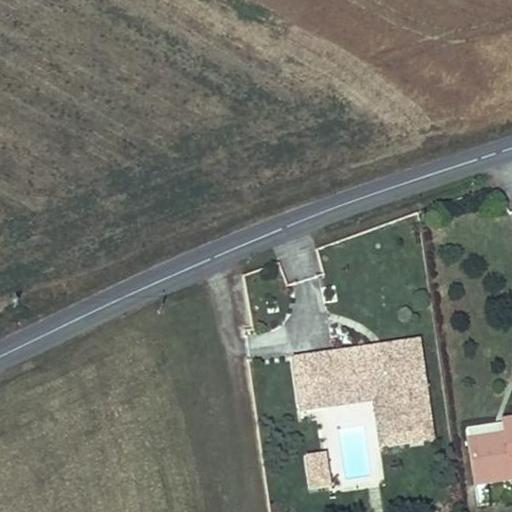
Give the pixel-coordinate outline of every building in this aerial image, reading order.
[(451,422),(437,323),(352,335),(359,377),(400,372),(408,428),(451,422)] [(397,430),(408,428),(400,372),(359,377),(352,335),(338,337),(346,390),(391,384),(397,430)] [(306,342),(314,395),(346,390),(338,337),(306,342)] [(485,421),(511,417),(511,406),(484,411),(485,421)] [(511,417),(485,421),(491,466),(511,463),(511,417)] [(303,455),(306,492),(329,490),(325,453),(303,455)]
